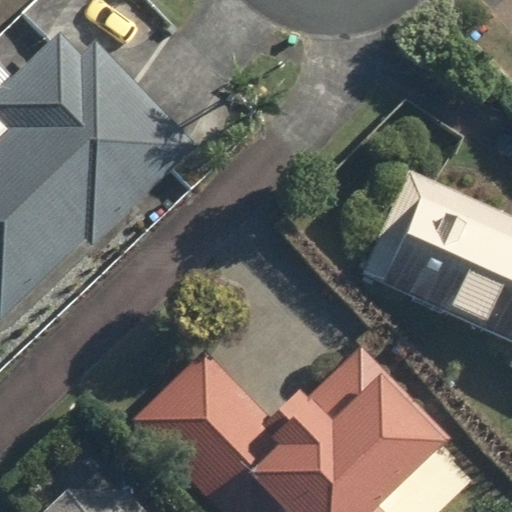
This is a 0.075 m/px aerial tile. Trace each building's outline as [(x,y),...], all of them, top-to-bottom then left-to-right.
[(0,0),(0,8),(8,0),(0,0)] [(189,144),(86,48),(71,65),(50,45),(0,98),(0,130),(0,131),(0,326),(1,327),(83,239),(92,248),(189,144)] [(511,225),(408,179),(358,290),(511,360),(511,225)] [(372,511),(446,443),(376,368),(362,353),(315,397),(306,387),(264,427),(202,361),(134,425),(216,511),(372,511)] [(150,511),(105,463),(52,511),(150,511)]
